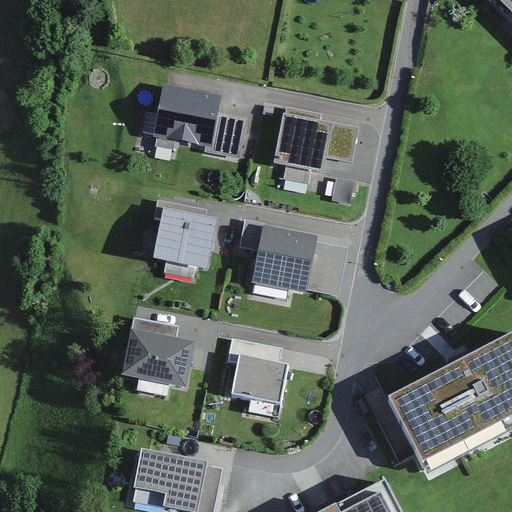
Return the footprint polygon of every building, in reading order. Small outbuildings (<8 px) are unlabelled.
[(511,0),(489,0),(511,22),(511,0)] [(220,102),(157,90),(147,146),(240,163),(248,125),(217,119),(220,102)] [(335,134),(281,124),(272,174),(325,184),(335,134)] [(220,219),(162,208),(151,270),(208,281),(220,219)] [(265,227),(246,223),(240,250),(258,254),(251,289),(254,290),(253,296),(287,303),(289,296),(306,300),(307,294),(339,300),(349,251),(317,245),(317,242),(264,232),(265,227)] [(195,350),(126,339),(119,385),(188,396),(195,350)] [(511,344),(389,411),(424,475),(511,427),(511,344)] [(296,379),(243,370),(237,413),(289,421),(296,379)] [(214,511),(223,470),(141,455),(131,506),(159,511),(214,511)] [(396,511),(382,483),(326,511),(396,511)]
